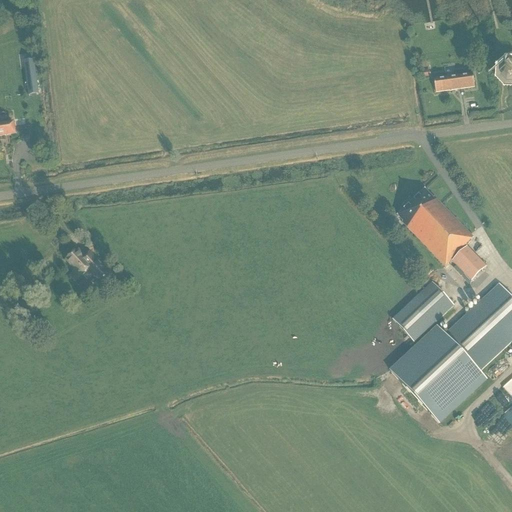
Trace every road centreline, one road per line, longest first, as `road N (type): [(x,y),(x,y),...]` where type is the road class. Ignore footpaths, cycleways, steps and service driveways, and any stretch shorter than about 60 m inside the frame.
road 1 (tertiary): [(0,197),(511,121)]
road 2 (track): [(417,136),(511,280)]
road 3 (track): [(511,370),(469,410),(468,431),(511,483)]
